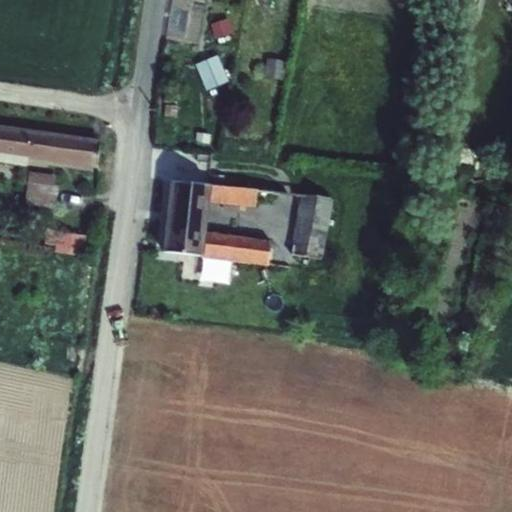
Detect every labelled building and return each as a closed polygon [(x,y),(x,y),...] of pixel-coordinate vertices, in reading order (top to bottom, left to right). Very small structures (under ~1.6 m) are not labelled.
[(226,20),(211,26),(215,39),(231,33),(226,20)] [(215,57),(196,66),(206,90),(225,82),(215,57)] [(266,59),(263,79),(285,82),(288,62),(266,59)] [(0,152),(46,158),(51,130),(0,124),(0,152)] [(93,164),(98,135),(51,130),(46,158),(93,164)] [(196,134),(195,143),(208,144),(209,136),(196,134)] [(32,165),(30,172),(22,171),(19,201),(37,204),(52,207),(53,194),(56,195),(61,169),(45,167),(32,165)] [(208,203),(209,186),(169,182),(161,252),(202,256),(202,259),(287,270),(289,271),(293,245),(291,245),(205,234),(208,203)] [(209,186),(208,203),(253,208),(254,204),(272,206),(273,193),(209,186)] [(289,271),(287,270),(284,291),(312,296),(318,259),(321,260),(331,201),(300,197),(291,245),(293,245),(289,271)] [(59,228),(56,248),(64,249),(84,253),(87,232),(59,228)]
